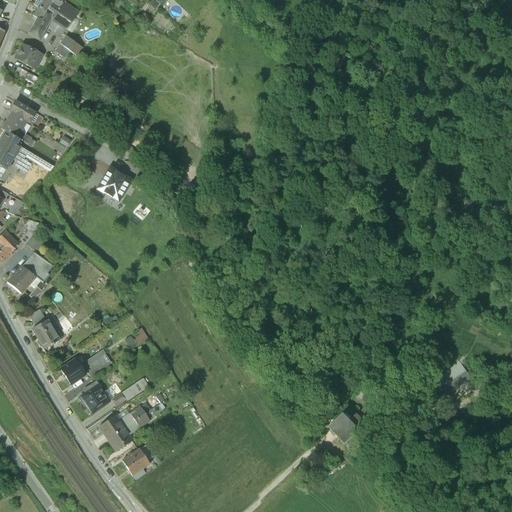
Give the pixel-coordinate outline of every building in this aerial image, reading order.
[(159,5),(151,0),(145,0),(145,1),(155,9),(159,5)] [(45,14),(27,4),(24,12),(37,20),(41,22),(45,14)] [(61,5),(57,12),(49,8),(45,14),(41,22),(37,20),(27,36),(38,42),(47,27),(55,32),(54,34),(54,35),(54,37),(55,38),(56,39),(57,39),(59,38),(60,38),(73,17),(69,14),(70,11),(61,5)] [(65,38),(53,53),(65,61),(70,54),(74,58),(80,50),(65,38)] [(41,57),(22,47),(14,60),(33,71),(41,57)] [(39,81),(26,74),(23,80),(35,87),(39,81)] [(104,81),(124,94),(128,86),(109,74),(104,81)] [(34,114),(15,103),(9,112),(26,123),(32,126),(33,123),(30,121),(34,114)] [(26,123),(11,113),(0,130),(3,132),(16,140),(18,136),(26,123)] [(0,178),(5,171),(12,159),(16,162),(13,166),(25,174),(30,165),(29,164),(31,162),(48,173),(52,168),(15,146),(18,141),(16,140),(3,132),(0,136),(0,178)] [(30,140),(24,137),(23,139),(18,136),(16,140),(18,141),(27,146),(30,140)] [(129,182),(108,170),(96,190),(117,203),(129,182)] [(14,216),(22,202),(15,199),(7,212),(14,216)] [(27,221),(22,228),(27,231),(18,241),(25,246),(34,234),(32,233),(38,225),(27,221)] [(10,253),(17,247),(5,232),(0,236),(0,244),(4,248),(5,248),(10,253)] [(45,242),(34,234),(25,246),(35,254),(45,242)] [(4,248),(0,251),(0,264),(2,263),(3,264),(12,256),(10,253),(5,248),(4,248)] [(42,284),(48,276),(46,274),(52,267),(33,253),(21,267),(35,279),(39,282),(42,284)] [(35,279),(21,267),(6,284),(20,295),(29,285),(35,279)] [(35,279),(29,285),(33,289),(35,287),(39,282),(35,279)] [(39,282),(35,287),(40,292),(45,287),(42,284),(39,282)] [(38,311),(28,317),(34,328),(45,322),(38,311)] [(34,328),(33,329),(37,337),(35,338),(43,351),(50,347),(50,348),(53,346),(52,344),(51,345),(48,339),(55,335),(50,327),(50,328),(46,321),(45,322),(34,328)] [(99,326),(90,328),(91,334),(100,332),(99,326)] [(98,371),(110,364),(102,350),(84,360),(89,369),(95,365),(98,371)] [(59,372),(69,386),(84,376),(78,367),(80,365),(76,360),(59,372)] [(458,364),(418,391),(424,399),(431,395),(434,399),(437,399),(468,377),(458,364)] [(142,378),(120,393),(126,402),(148,388),(142,378)] [(84,395),(78,399),(79,401),(78,402),(83,409),(84,408),(90,416),(108,403),(94,383),(82,392),(84,395)] [(322,408),(317,413),(322,418),(327,413),(322,408)] [(367,410),(353,424),(362,434),(368,428),(372,431),(380,423),(367,410)] [(353,424),(346,417),(331,431),(347,448),(362,434),(353,424)] [(113,418),(97,429),(106,442),(122,431),(113,418)] [(122,431),(106,442),(115,454),(131,443),(122,431)] [(138,451),(121,463),(131,478),(148,466),(138,451)] [(79,497),(72,502),(76,507),(83,502),(79,497)]
